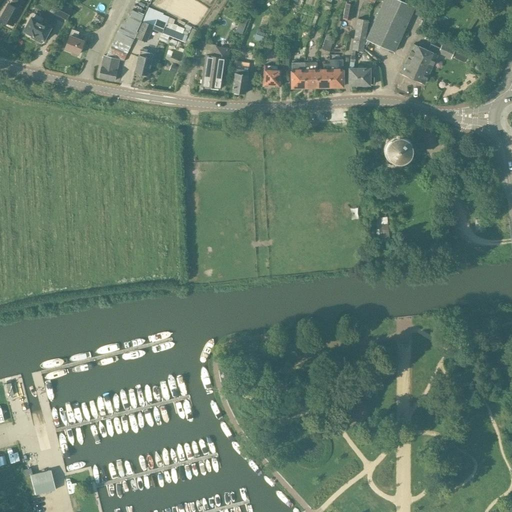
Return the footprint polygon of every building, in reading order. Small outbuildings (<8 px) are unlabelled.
[(11,0),(9,4),(0,19),(12,25),(20,10),(14,7),(17,0),(11,0)] [(400,0),(383,0),(366,40),(393,52),(411,13),(414,6),(400,0)] [(72,9),(60,3),(54,14),(66,20),(72,9)] [(343,16),(343,18),(351,20),(354,5),(352,4),(345,3),(343,16)] [(143,21),(136,37),(146,42),(152,29),(162,34),(169,17),(163,14),(163,13),(148,7),(147,11),(143,21)] [(137,32),(144,16),(131,10),(124,26),(121,24),(109,49),(126,57),(137,32)] [(42,39),(44,40),(50,28),(38,21),(41,17),(34,14),(32,18),(31,17),(24,31),(33,36),(32,37),(41,42),(42,39)] [(175,19),(169,17),(162,34),(185,42),(188,36),(187,35),(188,33),(183,31),(184,28),(173,24),(175,19)] [(238,32),(245,33),(248,20),(241,18),(238,32)] [(357,18),(352,50),(363,52),(369,20),(357,18)] [(72,29),(69,35),(64,49),(79,54),(84,41),(76,38),(79,32),(72,29)] [(325,40),(321,49),(329,52),(333,42),(331,42),(325,40)] [(205,56),(201,86),(221,88),(224,70),(226,70),(230,48),(216,47),(216,45),(203,43),(201,55),(205,56)] [(440,48),(447,51),(445,57),(451,59),(455,49),(445,45),(442,43),(440,48)] [(424,64),(429,52),(427,51),(413,44),(400,72),(411,77),(415,69),(417,70),(420,63),(424,64)] [(431,44),(427,51),(429,52),(437,55),(440,48),(431,44)] [(148,75),(153,54),(140,51),(134,72),(148,75)] [(437,57),(437,55),(429,52),(424,64),(420,63),(417,70),(415,69),(411,77),(425,83),(437,57)] [(114,81),(119,59),(106,56),(104,55),(99,78),(114,81)] [(335,60),(329,60),(329,63),(330,87),(343,86),(342,70),(335,70),(335,60)] [(304,62),(291,63),(291,87),(304,87),(304,62)] [(317,62),(304,62),(304,87),(317,87),(317,70),(317,65),(317,62)] [(317,70),(317,87),(330,87),(329,63),(323,64),(323,70),(317,70)] [(264,65),(264,69),(263,86),(265,86),(264,88),(270,88),(270,86),(280,87),(281,70),(277,70),(277,66),(264,65)] [(349,68),(349,85),(361,85),(362,86),(366,86),(367,85),(369,85),(369,84),(374,84),(374,76),(370,76),(370,68),(363,68),(363,66),(358,66),(358,68),(349,68)] [(235,68),(232,92),(245,93),(248,75),(247,75),(248,70),(235,68)] [(409,146),(408,144),(407,143),(406,142),(405,141),(403,140),(402,140),(401,139),(400,139),(398,139),(397,139),(396,139),(394,140),(393,140),(392,141),(391,142),(390,143),(389,145),(388,147),(388,148),(388,150),(388,152),(388,154),(388,155),(389,156),(390,157),(391,158),(392,159),(393,160),(394,161),(396,161),(398,161),(399,161),(401,161),(402,161),(404,160),(405,160),(406,159),(407,158),(408,157),(409,155),(409,154),(410,152),(410,150),(410,148),(409,146)] [(475,219),(475,232),(486,231),(485,219),(475,219)] [(356,245),(356,232),(347,232),(347,244),(356,245)] [(192,247),(192,259),(201,259),(200,246),(192,247)] [(35,494),(56,490),(51,470),(31,475),(35,494)]
